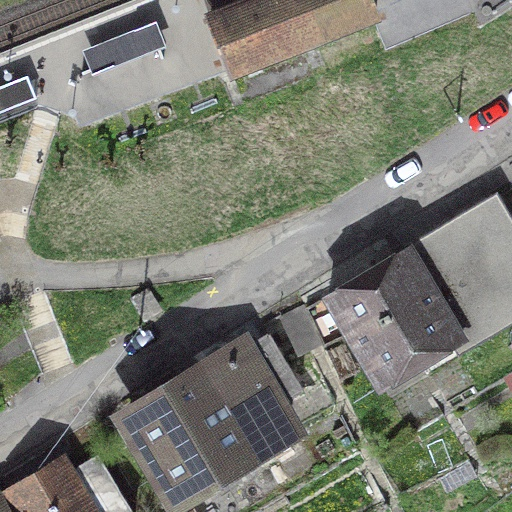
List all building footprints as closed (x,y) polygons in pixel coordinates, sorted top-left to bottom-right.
[(413,61),(480,33),(466,0),(407,0),(373,14),(367,0),(252,0),(210,18),(217,37),(234,76),(368,19),(370,18),(384,51),(405,42),(413,61)] [(155,29),(83,58),(92,78),(163,50),(155,29)] [(27,91),(24,84),(0,94),(0,113),(31,100),(27,91)] [(511,228),(494,199),(306,309),(304,306),(280,317),(298,354),(322,342),(323,345),(348,330),(382,387),(456,343),(459,348),(511,316),(511,228)] [(274,405),(300,389),(267,336),(128,417),(145,446),(133,454),(150,480),(162,473),(176,498),(289,430),(274,405)] [(130,511),(99,459),(70,476),(60,458),(9,489),(22,511),(130,511)] [(10,511),(1,494),(0,494),(0,511),(10,511)]
